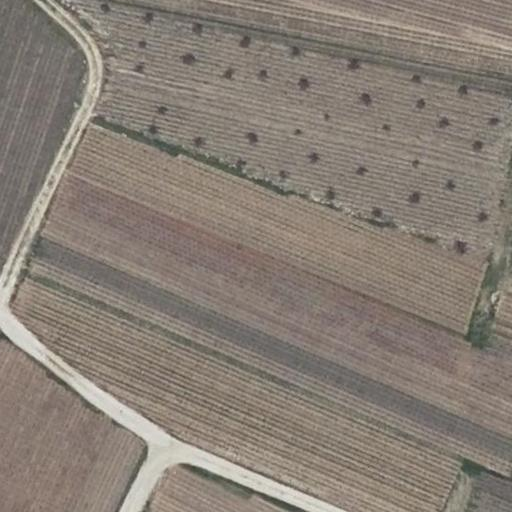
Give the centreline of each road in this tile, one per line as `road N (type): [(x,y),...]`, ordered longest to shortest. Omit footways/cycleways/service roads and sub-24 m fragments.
road 1 (track): [(0,316),(165,446),(331,511)]
road 2 (track): [(41,0),(93,53),(96,80),(0,295)]
